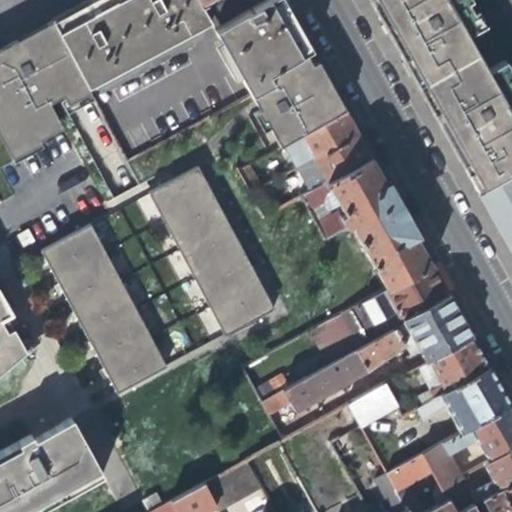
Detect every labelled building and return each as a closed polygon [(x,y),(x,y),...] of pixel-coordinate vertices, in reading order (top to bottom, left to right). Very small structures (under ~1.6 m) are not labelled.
[(201,7),(198,2),(196,0),(80,0),(49,17),(52,24),(84,83),(206,17),(201,7)] [(247,90),(267,79),(262,70),(301,49),(307,45),(301,33),(290,15),(284,4),(281,0),(255,0),(209,26),(247,90)] [(367,0),(418,91),(474,190),(511,169),(511,168),(511,76),(502,58),(484,67),(464,31),(482,22),(468,0),(367,0)] [(37,32),(27,37),(53,86),(58,95),(84,83),(52,24),(37,32)] [(0,47),(0,122),(15,151),(61,126),(42,91),(53,86),(27,37),(22,40),(16,43),(14,40),(0,47)] [(314,72),(301,49),(262,70),(267,79),(247,90),(277,143),(281,141),(335,110),(334,107),(338,105),(325,83),(322,85),(314,72)] [(281,141),(295,165),(356,131),(349,119),(342,106),(281,141)] [(0,122),(0,134),(10,153),(15,151),(0,122)] [(295,165),(308,189),(369,155),(362,141),(356,131),(295,165)] [(320,191),(326,187),(331,198),(346,224),(350,222),(384,284),(428,260),(420,245),(398,207),(394,200),(369,155),(308,189),(298,195),(305,207),(317,200),(320,191)] [(201,161),(149,189),(226,330),(275,303),(201,161)] [(511,170),(511,169),(474,190),(511,257),(511,170)] [(149,189),(146,190),(222,332),(226,330),(149,189)] [(88,222),(84,224),(160,365),(164,363),(88,222)] [(84,224),(35,250),(111,392),(160,365),(84,224)] [(340,307),(360,343),(401,320),(399,317),(446,291),(428,260),(384,284),(357,299),(340,307)] [(416,347),(422,358),(469,332),(459,315),(446,291),(399,317),(401,320),(360,343),(282,386),(289,400),(294,408),(364,369),(401,341),(407,352),(416,347)] [(0,364),(20,347),(8,326),(0,330),(0,309),(3,308),(0,301),(0,364)] [(420,403),(437,393),(488,365),(469,332),(422,358),(435,383),(416,395),(420,403)] [(437,393),(457,429),(508,401),(488,365),(437,393)] [(393,402),(382,380),(346,401),(357,421),(393,402)] [(259,399),(266,412),(289,400),(282,386),(259,399)] [(416,405),(423,423),(442,416),(435,398),(416,405)] [(473,436),(484,458),(511,442),(511,408),(508,401),(457,429),(420,449),(429,467),(437,481),(439,483),(457,473),(446,452),(473,436)] [(31,440),(27,434),(26,430),(0,444),(0,511),(20,511),(97,471),(66,413),(41,427),(44,433),(31,440)] [(44,433),(41,427),(27,434),(31,440),(44,433)] [(475,486),(480,496),(499,485),(511,477),(511,442),(484,458),(481,460),(489,476),(475,486)] [(393,487),(429,467),(420,449),(384,469),(393,487)] [(224,468),(200,481),(212,503),(214,506),(257,483),(242,458),(224,468)] [(511,502),(510,504),(511,508),(511,477),(499,485),(506,497),(511,493),(511,502)] [(196,511),(212,503),(200,481),(170,498),(177,511),(196,511)] [(408,491),(399,497),(407,511),(454,511),(453,510),(439,483),(437,481),(429,485),(428,491),(434,500),(419,509),(408,491)] [(476,511),(470,501),(453,510),(454,511),(511,511),(511,508),(510,504),(506,497),(499,485),(480,496),(487,510),(484,511),(476,511)] [(389,511),(407,511),(399,497),(393,487),(380,494),(389,511)] [(145,511),(177,511),(170,498),(145,511)]
